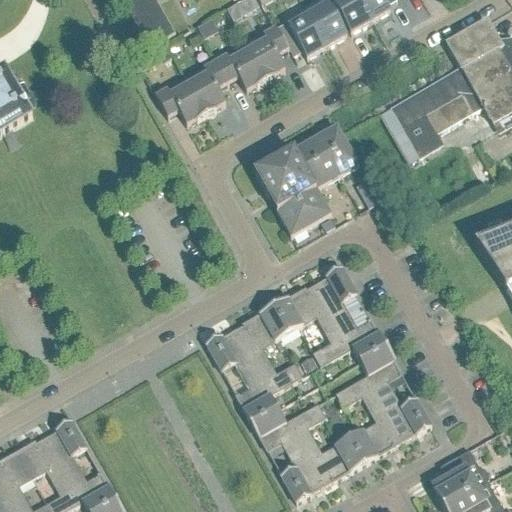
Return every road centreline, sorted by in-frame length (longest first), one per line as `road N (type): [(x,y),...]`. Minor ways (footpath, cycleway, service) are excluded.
road 1 (residential): [(388,496),(484,438),(364,226),(263,280)]
road 2 (residential): [(263,280),(206,167),(496,0)]
road 3 (residential): [(0,429),(263,280)]
